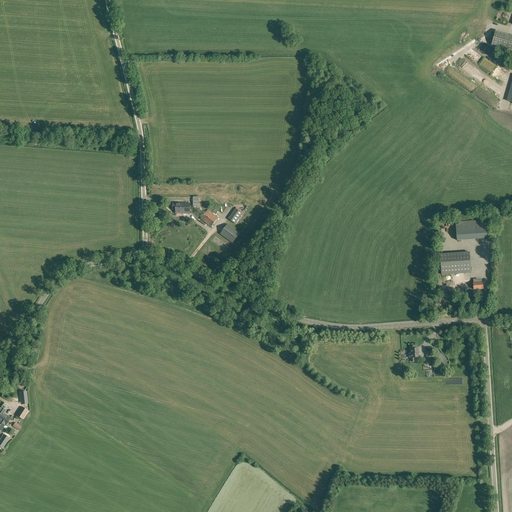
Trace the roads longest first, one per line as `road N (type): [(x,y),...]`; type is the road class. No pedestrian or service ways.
road 1 (tertiary): [(143,255),(333,326),(484,320)]
road 2 (unclassified): [(143,255),(139,132),(106,0)]
road 3 (unclassified): [(497,511),(484,320)]
road 4 (tertiary): [(0,364),(54,282),(143,255)]
